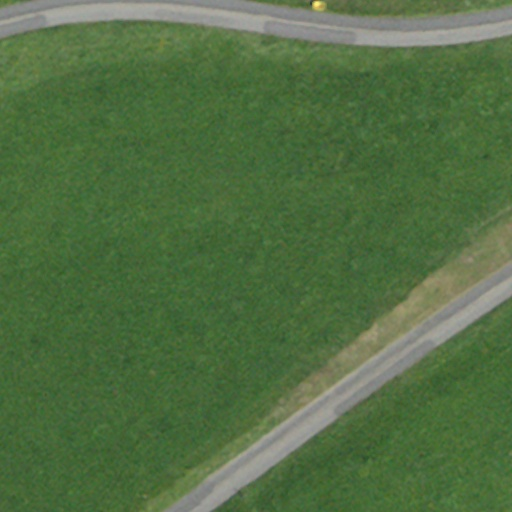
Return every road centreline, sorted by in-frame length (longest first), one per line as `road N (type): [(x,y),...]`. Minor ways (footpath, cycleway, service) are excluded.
road 1 (unclassified): [(511,21),(412,36),(121,6),(0,26)]
road 2 (unclassified): [(185,511),(511,281)]
